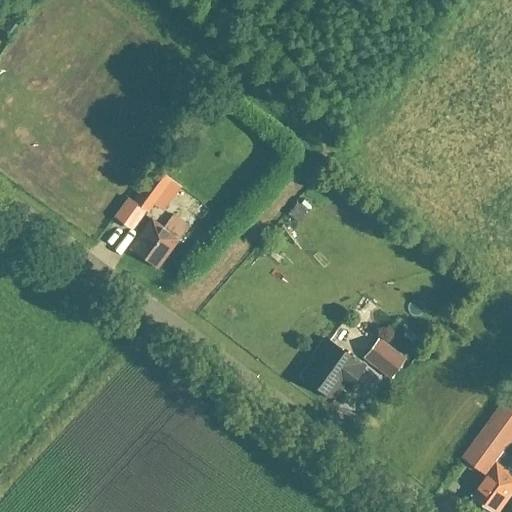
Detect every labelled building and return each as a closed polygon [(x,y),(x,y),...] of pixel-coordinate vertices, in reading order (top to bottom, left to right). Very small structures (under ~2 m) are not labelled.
[(156,167),(133,199),(148,210),(171,178),(156,167)] [(173,213),(163,228),(179,240),(190,224),(173,213)] [(158,269),(179,240),(163,228),(151,220),(130,249),(158,269)] [(365,366),(327,339),(316,354),(318,355),(303,376),(332,398),(341,385),(348,389),(365,366)] [(379,339),(365,358),(390,377),(405,358),(379,339)] [(511,408),(504,403),(480,436),(503,452),(511,439),(511,408)] [(472,495),(471,497),(491,511),(499,511),(511,495),(511,474),(497,463),(472,496),(472,495)]
